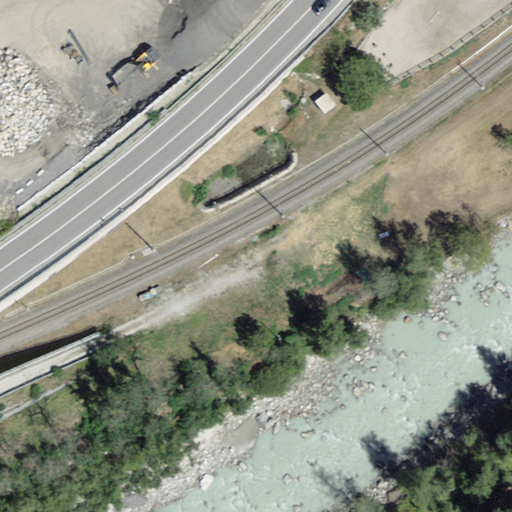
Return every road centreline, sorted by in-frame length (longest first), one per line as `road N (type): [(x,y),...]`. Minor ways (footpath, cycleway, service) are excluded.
road 1 (primary): [(0,273),(152,157),(318,0)]
road 2 (track): [(0,390),(148,321)]
